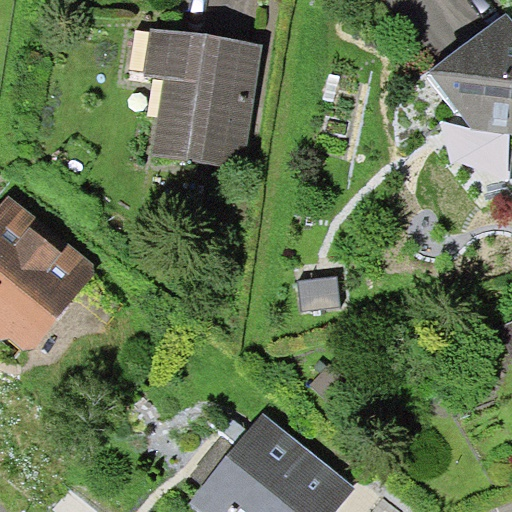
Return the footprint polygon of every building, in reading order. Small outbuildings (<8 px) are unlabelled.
[(511,132),(509,176),(511,176),(511,20),(505,14),(431,72),(473,128),(511,132)] [(162,78),(151,154),(245,167),(263,43),(151,28),(145,75),(162,78)] [(0,194),(13,178),(0,167),(0,194)] [(0,339),(1,340),(9,339),(21,352),(35,349),(98,267),(9,197),(0,205),(0,339)] [(340,307),(337,276),(299,280),(302,311),(340,307)] [(511,322),(499,328),(511,357),(511,322)] [(264,413),(189,503),(199,511),(336,511),(356,488),(264,413)]
